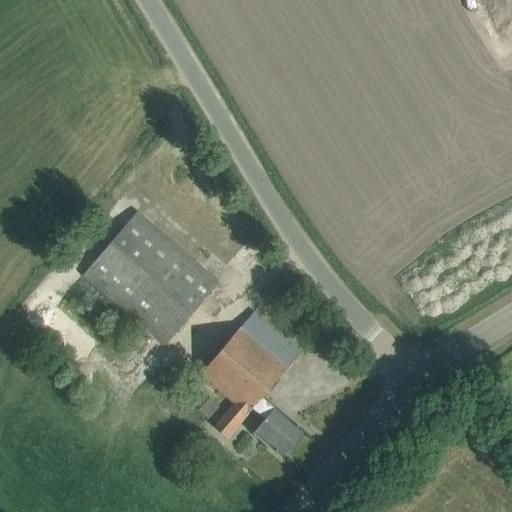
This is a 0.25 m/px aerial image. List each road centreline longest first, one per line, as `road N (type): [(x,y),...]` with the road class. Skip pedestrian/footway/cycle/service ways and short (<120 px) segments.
road 1 (unclassified): [(415,376),(298,245),(146,0)]
road 2 (tertiary): [(296,511),(415,376)]
